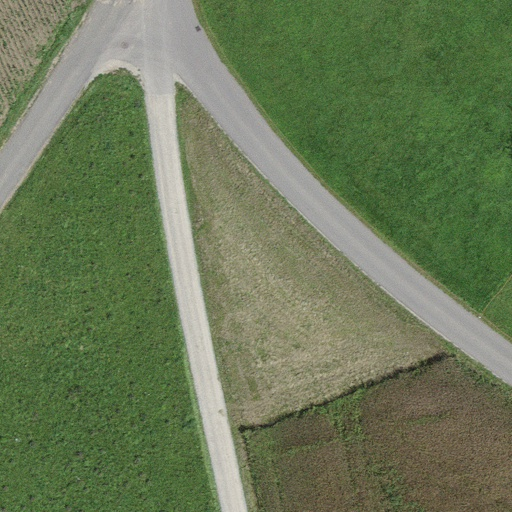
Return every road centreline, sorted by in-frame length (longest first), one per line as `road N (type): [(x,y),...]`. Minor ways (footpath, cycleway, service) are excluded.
road 1 (track): [(256,511),(187,155),(170,0)]
road 2 (unclassified): [(188,0),(272,168),(511,361)]
road 3 (unclassified): [(132,0),(0,172)]
